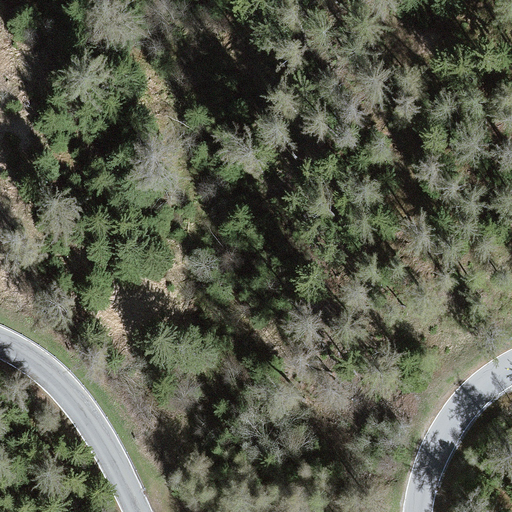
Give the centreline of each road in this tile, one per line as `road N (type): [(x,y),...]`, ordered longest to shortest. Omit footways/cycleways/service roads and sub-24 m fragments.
road 1 (tertiary): [(0,340),(67,390),(137,511)]
road 2 (tertiary): [(420,511),(430,461),(453,419),(511,366)]
